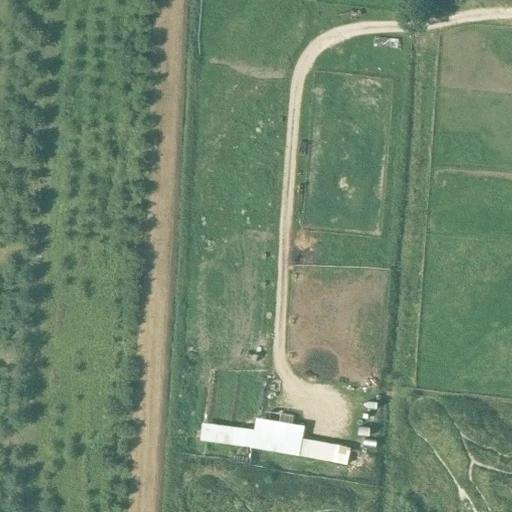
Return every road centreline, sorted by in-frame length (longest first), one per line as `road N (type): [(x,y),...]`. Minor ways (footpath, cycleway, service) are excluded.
road 1 (track): [(511,14),(351,28),(316,46),(300,69),(277,352),(286,386),(306,404)]
road 2 (track): [(469,511),(447,469),(409,425),(408,407),(432,399),(466,439),(511,453)]
